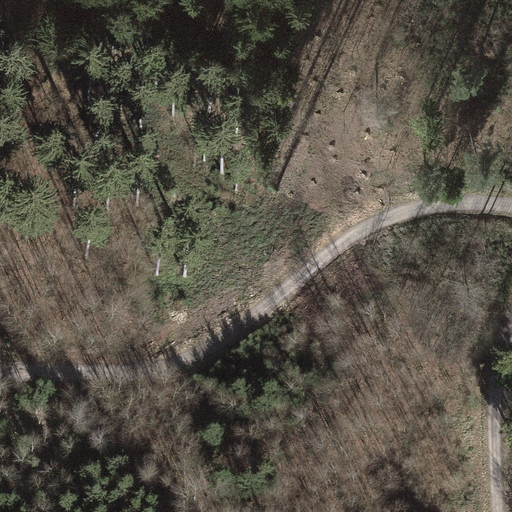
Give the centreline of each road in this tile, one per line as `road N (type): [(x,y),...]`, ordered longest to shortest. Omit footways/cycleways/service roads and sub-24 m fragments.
road 1 (track): [(0,370),(163,367),(191,357),(360,230),(401,210),(447,204),(511,211)]
road 2 (track): [(498,511),(496,379),(511,329)]
